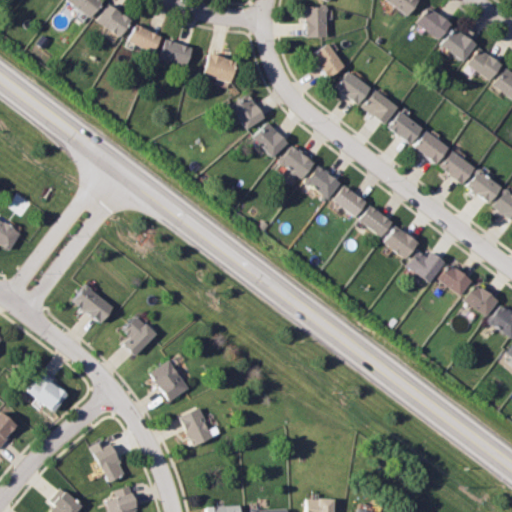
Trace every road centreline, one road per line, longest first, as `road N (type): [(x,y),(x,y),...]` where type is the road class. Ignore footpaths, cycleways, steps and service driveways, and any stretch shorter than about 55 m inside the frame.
road 1 (primary): [(511,469),(0,79)]
road 2 (residential): [(269,16),(272,54),(308,115),(511,268)]
road 3 (residential): [(173,511),(146,433),(110,400),(66,339),(0,290)]
road 4 (residential): [(126,175),(20,304)]
road 5 (residential): [(110,400),(0,511)]
